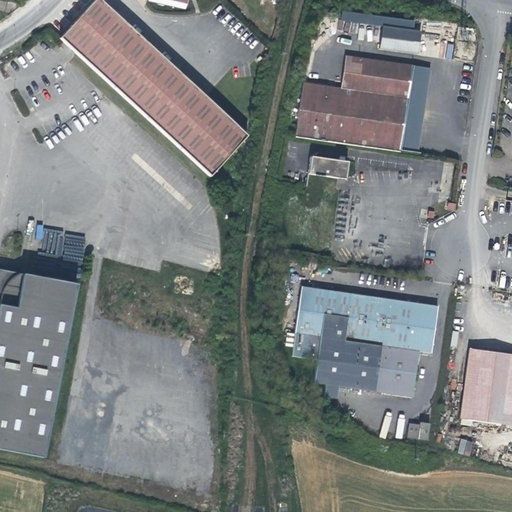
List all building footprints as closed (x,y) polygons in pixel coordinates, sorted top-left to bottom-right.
[(89,0),(56,36),(82,60),(208,172),(244,130),(133,31),(99,0),(89,0)] [(382,25),(379,50),(420,54),(423,30),(415,29),(416,19),(342,11),(340,21),(382,25)] [(451,59),(453,44),(447,43),(445,58),(451,59)] [(362,88),(367,58),(344,55),(339,84),(362,88)] [(412,65),(367,58),(362,88),(408,95),(412,65)] [(339,84),(299,79),(290,136),(400,151),(408,95),(362,88),(339,84)] [(310,155),(308,171),(308,174),(345,180),(346,176),(347,160),(310,155)] [(444,210),(453,210),(455,202),(445,201),(444,210)] [(24,278),(17,276),(7,274),(1,307),(7,309),(18,311),(24,278)] [(0,455),(43,465),(65,352),(78,288),(24,278),(18,311),(7,309),(1,307),(0,311),(0,455)] [(434,308),(309,289),(299,359),(323,363),(320,386),(331,387),(330,400),(344,402),(345,389),(409,399),(417,353),(428,354),(434,308)] [(511,416),(511,352),(472,346),(461,417),(511,425),(511,416)] [(418,425),(405,424),(404,436),(425,439),(426,424),(418,422),(418,425)] [(460,439),(458,454),(471,455),(472,441),(460,439)]
